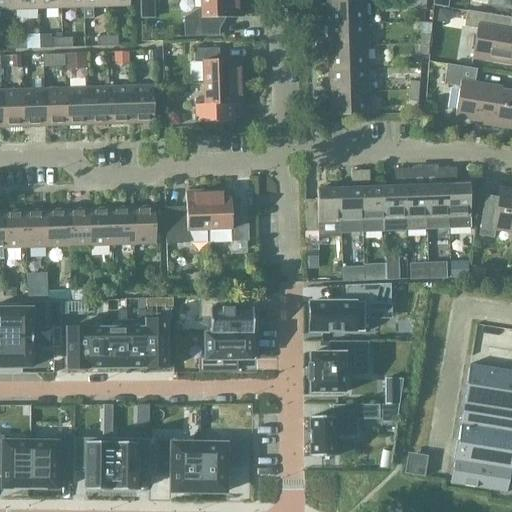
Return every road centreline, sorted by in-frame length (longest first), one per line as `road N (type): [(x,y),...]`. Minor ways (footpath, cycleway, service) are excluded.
road 1 (residential): [(0,389),(292,388)]
road 2 (residential): [(278,162),(182,162),(135,176),(93,176),(41,157),(0,159)]
road 3 (residential): [(278,162),(456,155),(511,163)]
road 4 (residential): [(278,162),(270,0)]
road 5 (residential): [(292,388),(289,511)]
